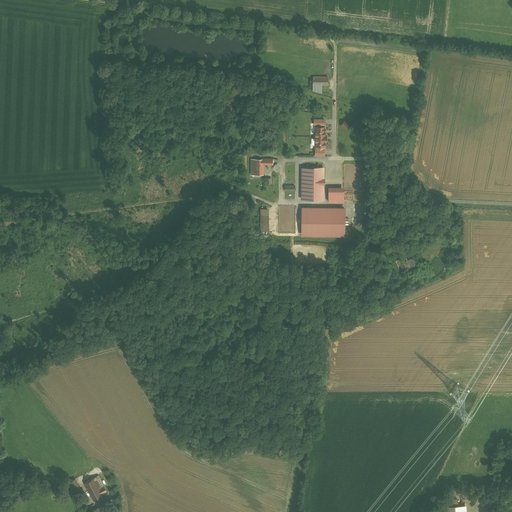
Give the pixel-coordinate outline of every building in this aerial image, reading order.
[(324,92),(324,85),(330,85),(331,76),(315,76),(315,92),(324,92)] [(327,119),(314,120),(314,157),(327,156),(327,119)] [(345,120),(341,125),(346,130),(350,125),(345,120)] [(273,159),(251,159),(251,174),(263,174),(263,164),(273,164),(273,159)] [(325,167),(301,167),(301,199),(324,199),(325,167)] [(276,175),(270,175),(270,178),(266,178),(266,190),(276,191),(276,175)] [(344,191),(329,191),(329,201),(344,201),(344,191)] [(345,207),(301,206),(301,235),(345,236),(345,207)] [(406,257),(399,259),(400,262),(401,262),(404,269),(410,267),(406,257)] [(400,270),(395,258),(390,260),(395,272),(400,270)] [(95,479),(86,484),(90,493),(100,489),(95,479)] [(78,480),(72,483),(77,493),(84,490),(78,480)] [(100,489),(90,493),(93,499),(103,494),(100,489)]
